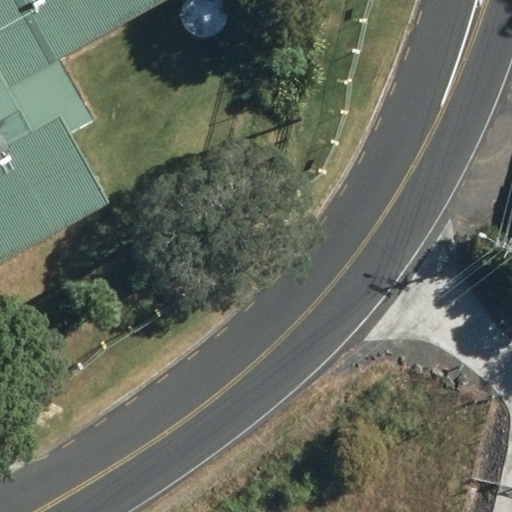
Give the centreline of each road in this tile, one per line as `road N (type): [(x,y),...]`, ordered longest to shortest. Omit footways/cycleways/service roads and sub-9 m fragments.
road 1 (unclassified): [(42,511),(218,400),(404,190)]
road 2 (unclassified): [(511,7),(404,190)]
road 3 (unclassified): [(404,190),(449,0)]
